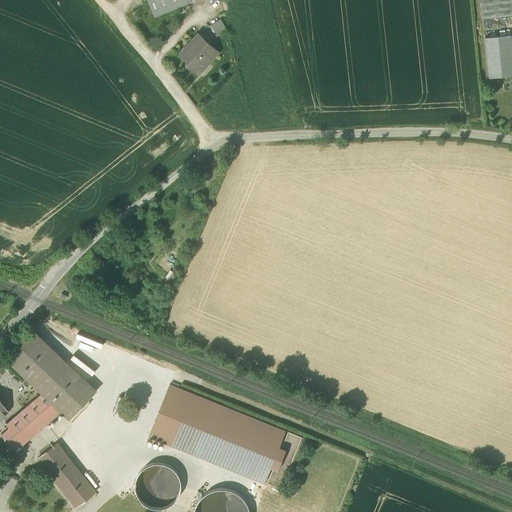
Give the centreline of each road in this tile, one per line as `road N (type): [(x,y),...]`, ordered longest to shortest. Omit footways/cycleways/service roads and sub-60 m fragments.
road 1 (track): [(508,511),(197,384)]
road 2 (residential): [(511,139),(430,131),(216,142)]
road 3 (residential): [(216,142),(65,263),(0,338)]
road 4 (unclassified): [(103,0),(216,142)]
